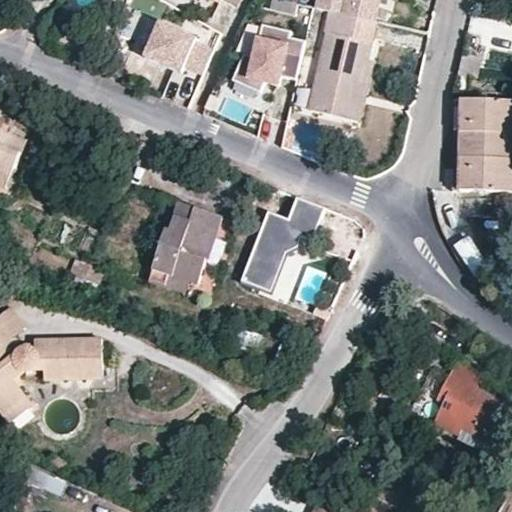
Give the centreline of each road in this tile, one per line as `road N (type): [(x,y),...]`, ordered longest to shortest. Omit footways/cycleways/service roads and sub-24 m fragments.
road 1 (residential): [(14,59),(410,210)]
road 2 (residential): [(228,511),(384,271),(418,243)]
road 3 (residential): [(410,210),(453,0)]
road 4 (residential): [(511,337),(482,317),(418,243)]
